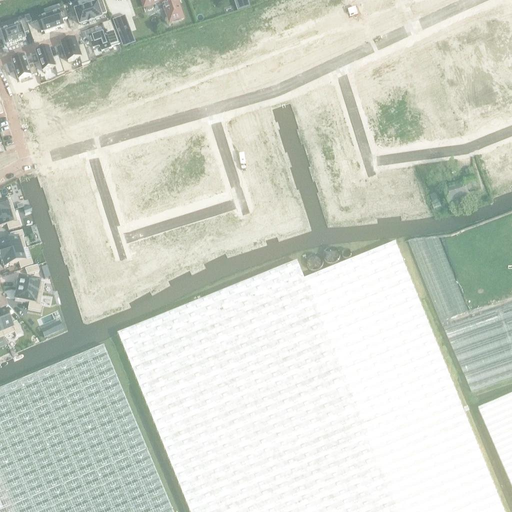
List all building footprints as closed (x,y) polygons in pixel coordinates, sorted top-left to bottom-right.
[(80,11),(76,12),(80,26),(88,23),(89,24),(94,22),(94,21),(102,18),(101,16),(107,14),(102,0),(94,0),(97,5),(80,11)] [(184,19),(177,0),(141,0),(144,8),(145,8),(146,10),(148,11),(152,10),(153,8),(152,5),(162,2),(170,24),(184,19)] [(247,0),(233,0),(234,2),(238,12),(250,8),(247,0)] [(340,2),(330,6),(336,25),(346,21),(340,2)] [(330,6),(319,9),(326,28),(334,25),(336,25),(330,6)] [(47,19),(38,22),(41,34),(44,33),(45,35),(64,28),(62,23),(62,22),(68,20),(64,9),(47,15),(45,15),(46,18),(47,19)] [(319,9),(309,13),(310,15),(315,32),(326,28),(319,9)] [(357,10),(349,13),(351,18),(359,16),(357,10)] [(511,19),(507,10),(498,14),(498,16),(506,32),(511,29),(511,19)] [(309,13),(298,16),(305,35),(314,32),(315,32),(310,15),(309,13)] [(498,14),(487,19),(496,37),(504,33),(506,32),(498,16),(498,14)] [(125,16),(113,21),(123,49),(136,44),(125,16)] [(298,16),(288,20),(289,22),(294,37),(294,39),(305,35),(298,16)] [(288,18),(277,22),(283,41),(292,38),(294,37),(289,22),(288,20),(288,18)] [(487,19),(478,23),(478,25),(486,42),(496,37),(487,19)] [(10,32),(2,34),(7,48),(19,44),(23,42),(26,41),(24,35),(29,33),(25,21),(8,27),(10,32)] [(97,34),(89,37),(93,50),(100,47),(102,53),(111,49),(111,48),(120,45),(112,22),(102,25),(104,31),(102,32),(101,32),(97,34)] [(277,22),(267,25),(267,27),(273,44),(283,41),(277,22)] [(478,23),(467,28),(476,46),(484,42),(486,42),(478,25),(478,23)] [(467,28),(458,33),(458,34),(466,51),(476,46),(467,28)] [(252,32),(241,36),(248,55),(257,52),(259,51),(252,32)] [(241,36),(231,40),(232,42),(238,59),(248,55),(241,36)] [(445,38),(435,43),(443,61),(452,57),(454,56),(445,38)] [(75,41),(62,46),(68,64),(79,60),(80,60),(82,66),(90,63),(84,45),(78,48),(75,41)] [(232,42),(222,45),(228,62),(229,64),(239,60),(238,59),(232,42)] [(435,43),(425,47),(433,66),(442,62),(443,61),(435,43)] [(222,45),(211,49),(218,66),(218,68),(229,64),(228,62),(222,45)] [(425,47),(415,52),(416,54),(423,70),(433,66),(425,47)] [(211,49),(201,53),(208,70),(208,72),(218,68),(218,66),(211,49)] [(49,50),(37,54),(43,73),(55,69),(57,76),(65,74),(59,57),(52,60),(49,50)] [(415,52),(405,57),(413,75),(422,71),(423,70),(416,54),(415,52)] [(201,53),(191,57),(197,73),(198,75),(208,72),(208,70),(201,53)] [(191,55),(180,58),(187,77),(197,73),(191,57),(191,55)] [(405,57),(395,61),(396,63),(403,79),(413,75),(405,57)] [(180,58),(170,62),(177,81),(187,77),(180,58)] [(25,59),(13,63),(19,82),(37,76),(33,65),(28,67),(25,59)] [(395,61),(385,66),(393,84),(402,80),(403,79),(396,63),(395,61)] [(170,62),(160,66),(167,85),(177,81),(170,62)] [(160,66),(150,70),(156,88),(167,85),(160,66)] [(385,66),(375,70),(376,72),(384,88),(393,84),(385,66)] [(104,87),(97,89),(104,108),(115,104),(108,85),(104,87)] [(321,103),(313,106),(316,113),(323,111),(327,109),(325,102),(340,97),(337,86),(317,92),(321,103)] [(97,89),(87,93),(94,111),(104,108),(97,89)] [(87,93),(77,96),(84,115),(94,111),(87,93)] [(77,96),(67,100),(74,119),(84,115),(77,96)] [(511,100),(511,97),(501,102),(502,104),(509,120),(511,118),(511,100)] [(67,100),(57,104),(64,123),(74,119),(67,100)] [(57,104),(47,108),(53,126),(64,123),(57,104)] [(262,108),(255,111),(257,118),(268,114),(266,107),(262,108)] [(47,108),(36,111),(43,130),(53,126),(47,108)] [(323,111),(316,113),(318,120),(326,118),(329,129),(348,123),(345,112),(329,117),(327,109),(323,111)] [(36,111),(26,115),(33,134),(43,130),(36,111)] [(463,115),(452,117),(455,137),(464,135),(466,135),(463,115)] [(452,117),(441,118),(444,138),(453,137),(455,137),(452,117)] [(441,118),(430,119),(431,121),(433,139),(444,138),(441,118)] [(430,119),(419,121),(422,140),(431,139),(433,139),(431,121),(430,119)] [(245,120),(225,126),(229,137),(248,131),(245,120)] [(419,121),(409,122),(409,124),(411,142),(422,140),(419,121)] [(409,122),(398,123),(400,143),(409,142),(411,142),(409,124),(409,122)] [(333,141),(325,143),(327,150),(335,148),(339,147),(337,140),(352,135),(348,123),(329,129),(333,141)] [(398,123),(387,124),(387,126),(389,144),(400,143),(398,123)] [(248,131),(229,137),(233,148),(248,144),(250,151),(254,150),(262,147),(259,140),(252,142),(248,131)] [(198,132),(188,135),(193,154),(204,151),(198,132)] [(188,135),(177,138),(183,157),(193,154),(188,135)] [(177,138),(167,141),(172,160),(183,157),(177,138)] [(167,141),(156,144),(162,163),(172,160),(167,141)] [(156,144),(146,147),(151,166),(162,163),(156,144)] [(146,147),(136,149),(141,169),(151,166),(146,147)] [(252,158),(237,163),(241,174),(260,168),(256,157),(264,155),(262,147),(254,150),(250,151),(252,158)] [(335,148),(327,150),(330,158),(337,155),(341,167),(360,161),(356,149),(341,154),(339,147),(335,148)] [(502,148),(484,157),(489,168),(507,159),(502,148)] [(136,149),(125,152),(131,172),(141,169),(136,149)] [(125,152),(114,155),(120,175),(131,172),(125,152)] [(344,178),(337,180),(339,188),(351,184),(348,177),(363,172),(360,161),(341,167),(344,178)] [(66,184),(59,186),(61,193),(69,191),(72,190),(70,182),(85,178),(82,166),(63,172),(66,184)] [(260,168),(241,174),(244,186),(260,181),(262,188),(266,187),(273,185),(271,178),(263,180),(260,168)] [(412,171),(393,174),(394,186),(414,183),(412,171)] [(193,179),(185,181),(187,188),(195,186),(198,198),(218,192),(214,180),(199,185),(196,178),(193,179)] [(469,200),(466,191),(479,188),(476,179),(463,183),(464,184),(444,190),(449,207),(469,200)] [(264,196),(249,200),(252,212),(271,206),(268,194),(276,192),(273,185),(266,187),(262,188),(264,196)] [(369,186),(350,192),(353,203),(372,197),(369,186)] [(69,191),(61,193),(63,200),(71,198),(74,210),(93,204),(90,192),(75,197),(72,190),(69,191)] [(138,204),(123,209),(126,220),(145,214),(142,203),(149,201),(147,193),(143,194),(135,197),(138,204)] [(394,193),(387,195),(388,199),(391,206),(398,204),(395,197),(394,193)] [(435,194),(430,196),(432,203),(438,200),(435,194)] [(387,195),(380,197),(383,209),(391,206),(388,199),(387,195)] [(0,215),(13,211),(10,200),(4,202),(4,200),(0,201),(0,215)] [(78,221),(70,223),(73,231),(80,228),(84,227),(82,220),(97,215),(93,204),(74,210),(78,221)] [(271,206),(252,212),(256,223),(275,217),(271,206)] [(30,207),(22,209),(24,215),(30,214),(32,213),(30,207)] [(13,211),(0,215),(0,227),(6,226),(8,232),(20,228),(18,222),(17,222),(13,211)] [(236,215),(217,221),(220,233),(239,227),(236,215)] [(80,228),(73,231),(75,238),(82,236),(86,247),(105,241),(102,230),(86,234),(84,227),(80,228)] [(199,227),(187,231),(193,250),(205,246),(207,254),(214,252),(212,244),(211,240),(203,243),(199,227)] [(257,229),(250,231),(251,235),(253,243),(260,240),(258,233),(257,229)] [(180,250),(173,252),(174,256),(177,263),(184,261),(182,254),(193,250),(187,231),(176,234),(180,250)] [(250,231),(242,233),(246,245),(253,243),(251,235),(250,231)] [(11,241),(0,244),(0,257),(25,249),(22,238),(23,238),(21,232),(9,235),(11,241)] [(410,241),(408,241),(442,322),(468,313),(438,237),(410,240),(410,241)] [(161,239),(150,243),(156,262),(167,258),(169,266),(177,263),(174,256),(173,252),(166,254),(161,239)] [(90,258),(82,261),(84,268),(92,266),(96,265),(93,257),(109,253),(105,241),(86,247),(90,258)] [(143,261),(136,264),(138,271),(139,275),(147,273),(144,265),(156,262),(150,243),(138,246),(143,261)] [(152,322),(118,335),(151,415),(189,511),(504,511),(493,484),(454,386),(396,244),(304,280),(297,263),(152,322)] [(25,249),(0,257),(0,260),(1,263),(2,263),(4,268),(18,264),(20,270),(32,266),(30,260),(26,261),(23,250),(25,250),(25,249)] [(37,266),(24,270),(26,276),(39,273),(37,266)] [(112,268),(93,274),(96,286),(115,280),(112,268)] [(130,276),(122,278),(125,286),(126,290),(133,288),(130,276)] [(17,279),(16,284),(17,284),(16,290),(42,295),(44,283),(30,280),(18,278),(18,279),(17,279)] [(14,295),(13,300),(14,300),(14,301),(29,304),(27,310),(40,313),(40,312),(41,306),(40,306),(40,305),(42,295),(16,290),(15,295),(14,295)] [(454,325),(444,328),(472,393),(496,384),(511,378),(511,305),(496,311),(454,325)] [(0,330),(4,338),(14,334),(15,337),(21,334),(16,323),(11,325),(4,311),(0,312),(0,330)] [(171,511),(103,347),(0,390),(0,511),(171,511)] [(511,511),(511,394),(478,409),(511,487),(511,511)]
